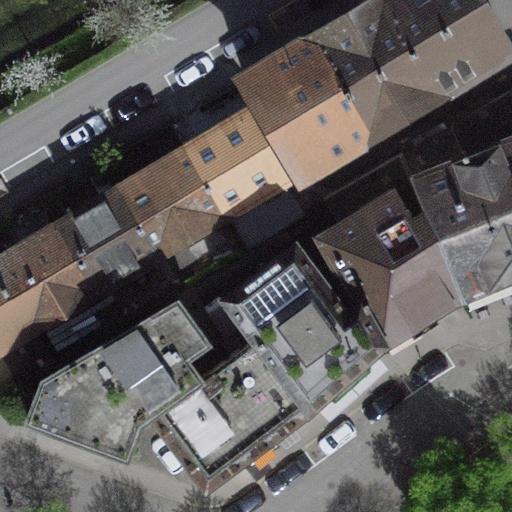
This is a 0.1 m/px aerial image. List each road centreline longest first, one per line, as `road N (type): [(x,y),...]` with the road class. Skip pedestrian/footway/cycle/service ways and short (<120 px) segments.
road 1 (residential): [(0,160),(262,0)]
road 2 (residential): [(511,367),(461,389),(295,511)]
road 3 (residential): [(134,511),(0,460)]
